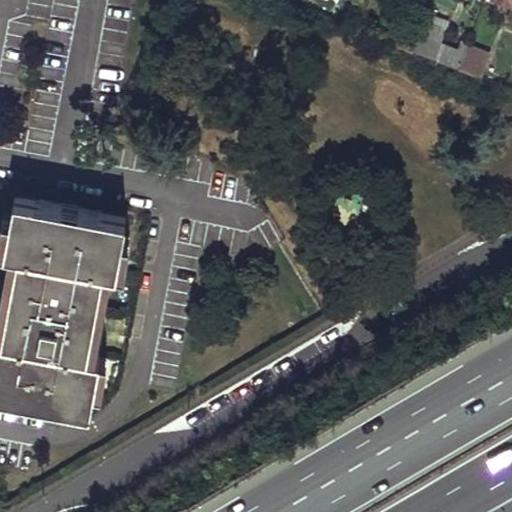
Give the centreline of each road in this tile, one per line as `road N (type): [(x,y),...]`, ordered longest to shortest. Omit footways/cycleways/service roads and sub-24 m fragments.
road 1 (residential): [(511,245),(198,439),(166,446),(32,511)]
road 2 (motorway): [(511,376),(281,511)]
